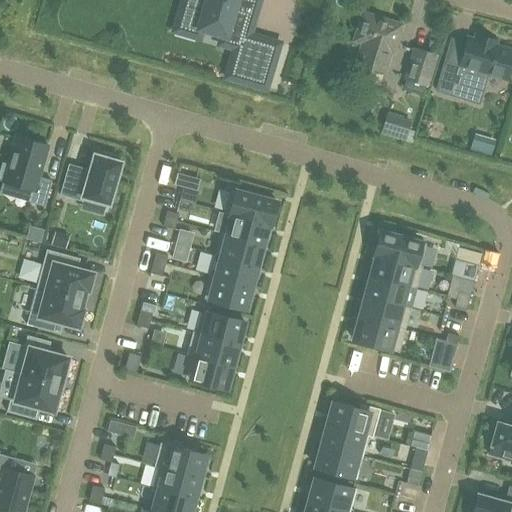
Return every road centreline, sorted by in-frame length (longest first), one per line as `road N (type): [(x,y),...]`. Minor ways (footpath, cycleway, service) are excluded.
road 1 (residential): [(433,511),(505,251),(500,223),(478,205),(169,116)]
road 2 (residential): [(63,511),(169,116)]
road 3 (residential): [(169,116),(0,68)]
